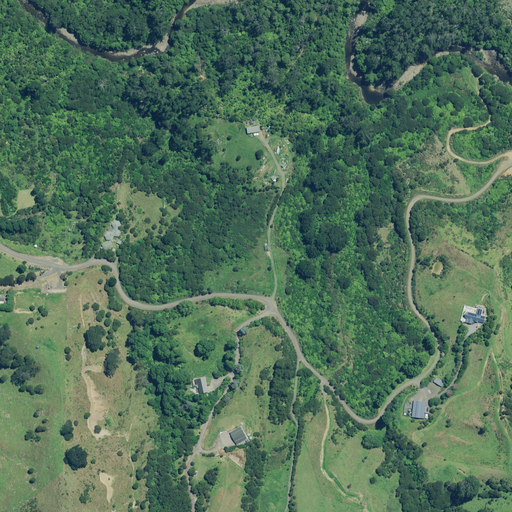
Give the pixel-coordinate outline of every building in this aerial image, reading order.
[(122,224),(119,220),(114,220),(112,224),(114,228),(111,232),(110,232),(107,232),(105,236),(107,240),(112,240),(114,236),(119,237),(121,232),(119,228),(122,224)] [(114,247),(111,240),(102,244),(105,251),(114,247)] [(475,321),(479,323),(479,322),(484,323),(486,317),(481,315),(483,310),(478,308),(476,314),(467,312),(465,318),(467,318),(466,322),(472,324),(473,321),(473,320),(475,321)] [(208,392),(206,377),(196,379),(197,385),(198,385),(200,394),(208,392)] [(445,383),(436,377),(434,382),(442,387),(445,383)] [(428,416),(429,414),(430,412),(425,411),(426,402),(414,401),(412,417),(425,418),(425,416),(426,416),(425,417),(425,418),(426,419),(427,419),(428,419),(428,418),(429,417),(428,417),(428,416)] [(248,439),(241,427),(230,432),(236,445),(248,439)]
